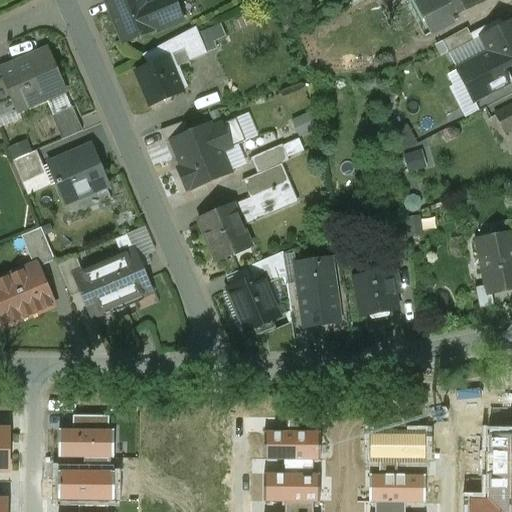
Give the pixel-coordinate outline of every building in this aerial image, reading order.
[(142,0),(104,0),(123,44),(155,31),(156,32),(182,22),(173,0),(172,0),(147,11),(142,0)] [(444,0),(425,0),(415,5),(431,35),(457,21),(455,17),(453,18),(444,0)] [(444,0),(453,18),(455,17),(482,3),(480,0),(444,0)] [(511,21),(481,37),(490,54),(499,73),(506,69),(511,65),(511,21)] [(220,25),(197,35),(205,54),(217,50),(214,43),(225,38),(220,25)] [(194,29),(142,56),(147,67),(168,58),(168,59),(185,52),(189,62),(205,56),(205,54),(197,35),(194,29)] [(466,29),(442,43),(449,55),(473,42),(466,29)] [(47,52),(0,71),(0,105),(11,101),(15,111),(64,91),(47,52)] [(499,73),(490,54),(457,72),(474,102),(511,81),(511,80),(506,69),(499,73)] [(147,67),(135,72),(150,107),(183,94),(182,91),(176,77),(168,59),(168,58),(147,67)] [(181,75),(176,77),(182,91),(187,88),(181,75)] [(511,105),(494,115),(504,134),(511,130),(511,105)] [(72,108),(51,117),(62,141),(82,132),(72,108)] [(317,129),(310,113),(294,121),(301,136),(317,129)] [(184,123),(160,131),(166,144),(170,142),(170,141),(189,133),(184,123)] [(207,132),(205,126),(189,133),(170,141),(170,142),(171,143),(173,142),(181,161),(179,162),(182,168),(177,170),(186,191),(191,189),(191,190),(230,174),(221,152),(231,148),(222,125),(207,132)] [(282,145),(250,159),(257,175),(281,165),(289,162),(282,145)] [(89,148),(48,166),(65,204),(91,193),(89,188),(103,182),(89,148)] [(406,154),(410,172),(428,168),(423,149),(406,154)] [(36,152),(13,162),(21,182),(44,172),(36,152)] [(257,175),(242,182),(250,200),(252,199),(289,183),(281,165),(257,175)] [(289,183),(252,199),(260,217),(297,202),(289,183)] [(233,205),(198,220),(216,263),(234,256),(232,252),(247,246),(249,249),(251,248),(233,205)] [(400,224),(385,226),(389,251),(404,248),(400,224)] [(55,262),(41,228),(28,234),(42,267),(55,262)] [(511,239),(511,232),(477,239),(488,294),(511,288),(511,239)] [(133,252),(104,264),(121,305),(151,293),(133,252)] [(249,268),(254,279),(261,276),(266,286),(285,278),(282,254),(249,268)] [(75,257),(57,265),(70,297),(81,293),(74,277),(82,274),(75,257)] [(329,261),(296,266),(299,283),(303,313),(305,327),(339,322),(329,261)] [(82,274),(74,277),(81,293),(92,318),(121,305),(104,264),(82,274)] [(37,268),(0,283),(0,323),(2,327),(53,305),(37,268)] [(395,270),(354,278),(362,318),(396,311),(392,287),(398,286),(395,270)] [(254,279),(228,290),(246,331),(253,328),(257,338),(276,330),(272,320),(279,317),(266,286),(261,276),(254,279)] [(291,314),(303,313),(299,283),(287,285),(291,314)] [(73,431),(109,432),(109,417),(73,417),(73,431)] [(287,434),(315,434),(315,419),(287,418),(287,434)] [(0,471),(8,471),(8,430),(0,429),(0,471)] [(59,431),(59,458),(113,458),(114,432),(109,432),(73,431),(59,431)] [(284,461),(313,461),(319,461),(319,434),(315,434),(287,434),(265,434),(265,461),(284,461)] [(284,461),(284,475),(313,475),(313,461),(284,461)] [(379,462),(379,476),(397,477),(397,462),(379,462)] [(285,502),(313,502),(318,502),(318,475),(313,475),(284,475),(265,475),(264,502),(285,502)] [(370,476),(370,503),(375,503),(405,504),(424,504),(424,477),(397,477),(379,476),(370,476)] [(79,501),(78,511),(108,511),(109,501),(79,501)] [(285,502),(284,511),(313,511),(313,502),(285,502)] [(404,511),(405,504),(375,503),(375,511),(404,511)]
